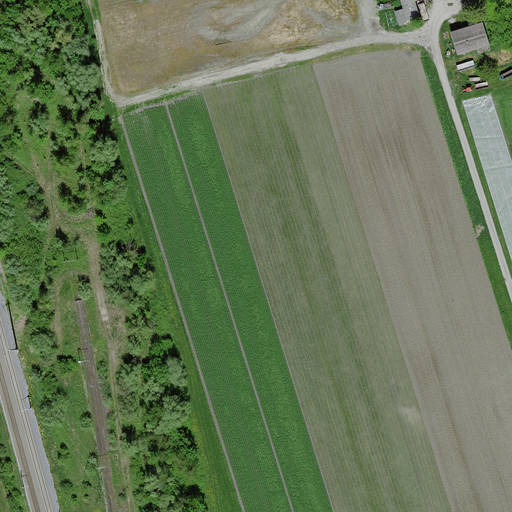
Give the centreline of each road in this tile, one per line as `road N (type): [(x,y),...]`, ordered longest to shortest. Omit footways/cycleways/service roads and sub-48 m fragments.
road 1 (track): [(131,511),(104,309),(91,276),(73,270),(58,281),(54,363),(24,359),(21,351),(50,227),(17,108),(34,100),(44,111),(57,212),(85,218),(92,205),(56,83),(14,45),(25,0)]
road 2 (track): [(83,0),(90,60),(156,302),(139,377),(139,433),(158,511)]
road 3 (track): [(479,0),(439,13),(434,43),(511,293)]
